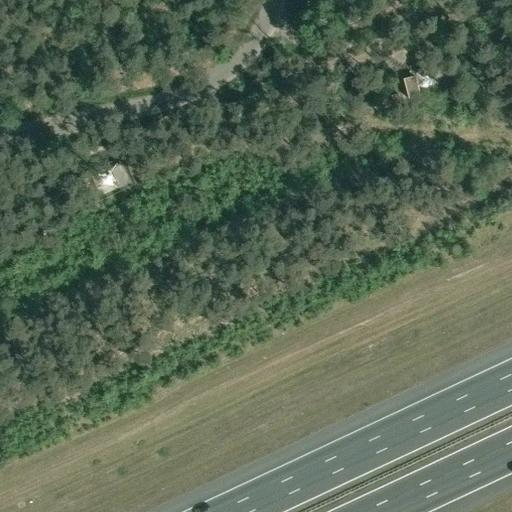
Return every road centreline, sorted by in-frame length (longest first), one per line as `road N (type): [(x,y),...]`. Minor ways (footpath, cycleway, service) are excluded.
road 1 (unclassified): [(0,138),(170,99),(207,82),(254,44),(274,0)]
road 2 (motorway): [(511,380),(231,511)]
road 3 (motorway): [(379,511),(511,450)]
